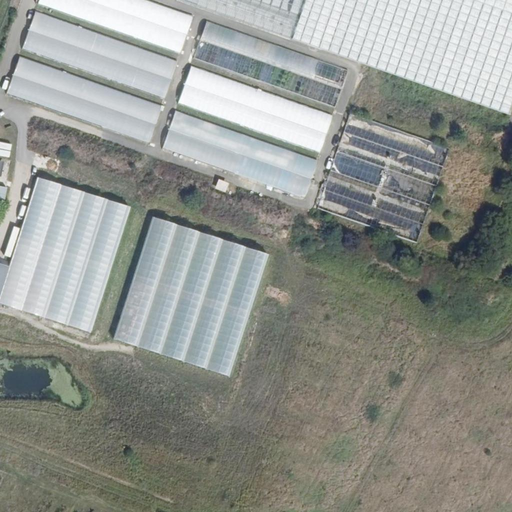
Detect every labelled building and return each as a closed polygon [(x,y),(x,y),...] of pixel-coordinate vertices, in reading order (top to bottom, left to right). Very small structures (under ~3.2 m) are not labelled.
[(193,17),(142,0),(35,0),(34,4),(179,53),(193,17)] [(221,0),(291,24),(299,0),(221,0)] [(176,62),(34,11),(20,49),(163,98),(176,62)] [(348,70),(206,21),(194,58),(336,107),(348,70)] [(162,106),(18,58),(2,91),(152,145),(162,106)] [(319,154),(332,114),(188,67),(174,103),(319,154)] [(318,161),(173,110),(159,147),(303,198),(318,161)] [(449,148),(349,112),(314,205),(413,244),(449,148)] [(0,157),(8,159),(11,145),(0,142),(0,157)] [(0,161),(0,177),(7,179),(9,162),(0,161)] [(127,206),(36,179),(8,263),(0,286),(0,305),(84,333),(127,206)]
